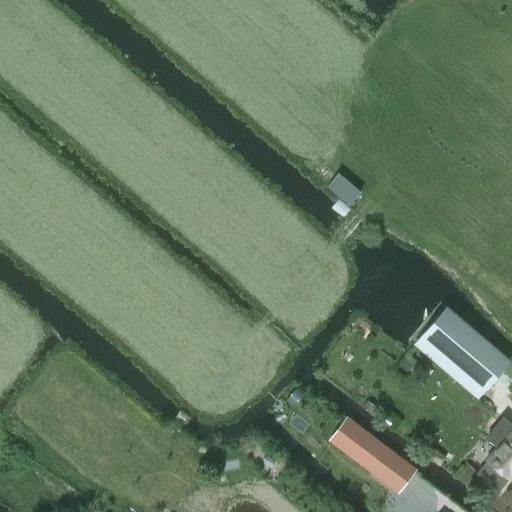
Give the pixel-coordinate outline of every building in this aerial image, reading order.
[(325,187),(348,205),(358,192),(335,174),(325,187)] [(421,337),(483,390),(509,360),(447,307),(421,337)] [(298,385),(285,400),(292,405),(305,390),(298,385)] [(345,418),(328,442),(397,492),(414,468),(345,418)] [(488,462),(477,475),(498,492),(509,478),(511,475),(511,476),(511,434),(488,462)]
